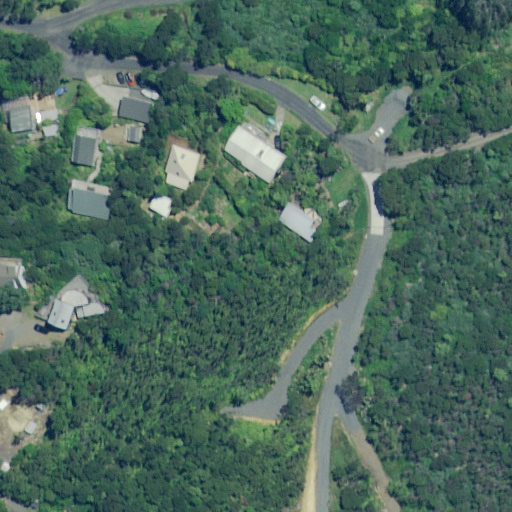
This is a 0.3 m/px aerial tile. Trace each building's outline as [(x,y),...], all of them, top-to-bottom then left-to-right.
[(34,130),(32,105),(8,107),(11,133),(34,130)] [(59,134),(57,125),(44,128),(46,137),(59,134)] [(101,130),(80,125),(71,163),(92,168),(101,130)] [(140,125),(125,125),(124,145),(140,145),(140,125)] [(289,157),(242,126),(226,150),(244,162),(243,164),(272,183),(289,157)] [(203,155),(175,146),(163,181),(190,190),(203,155)] [(115,189),(74,181),(67,211),(109,220),(115,189)] [(174,200),(158,193),(151,209),(166,216),(174,200)] [(304,212),(289,202),(278,220),(313,242),(319,232),(315,230),(324,216),(308,206),(304,212)] [(23,277),(24,257),(0,256),(0,288),(19,289),(19,277),(23,277)] [(79,307),(103,298),(83,274),(58,298),(47,322),(68,331),(79,307)]
